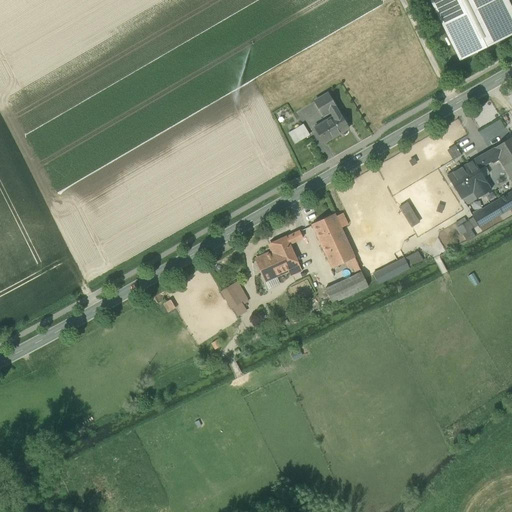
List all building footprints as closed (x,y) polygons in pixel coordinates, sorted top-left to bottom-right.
[(429,0),(459,61),(511,35),(511,31),(496,0),(429,0)] [(511,9),(507,0),(496,0),(511,31),(511,9)] [(333,117),(339,113),(328,96),(316,104),(323,116),(330,112),(333,117)] [(333,117),(314,128),(324,143),(348,129),(339,113),(333,117)] [(302,125),(293,131),(299,141),(308,136),(302,125)] [(299,141),(293,131),(289,133),(295,144),(299,141)] [(511,137),(494,148),(500,158),(511,177),(511,137)] [(447,149),(453,159),(462,154),(456,144),(447,149)] [(494,148),(487,152),(491,160),(493,163),(500,158),(494,148)] [(487,152),(480,156),(485,164),(491,160),(487,152)] [(446,169),(448,174),(466,164),(462,155),(451,161),(453,165),(446,169)] [(478,168),(485,164),(480,156),(473,160),(477,167),(462,176),(472,193),(476,199),(491,190),(478,168)] [(473,160),(447,176),(461,199),(472,193),(462,176),(477,167),(473,160)] [(434,188),(437,186),(435,181),(427,186),(430,190),(434,188)] [(434,188),(430,190),(435,199),(439,196),(434,188)] [(479,228),(511,207),(511,192),(472,217),(479,228)] [(465,206),(476,199),(472,193),(461,199),(465,206)] [(439,196),(435,199),(440,206),(444,203),(439,196)] [(409,201),(399,206),(410,227),(420,222),(409,201)] [(342,214),(336,217),(341,228),(348,225),(342,214)] [(312,225),(319,240),(341,230),(341,228),(336,217),(335,215),(312,225)] [(467,222),(457,228),(461,235),(471,229),(467,222)] [(354,257),(341,230),(319,240),(332,267),(354,257)] [(299,231),(285,238),(288,245),(302,239),(299,231)] [(281,274),(288,271),(298,266),(288,245),(285,238),(269,245),(272,252),(275,258),(271,260),(275,268),(278,267),(281,274)] [(441,251),(444,249),(438,239),(435,241),(441,251)] [(276,276),(281,274),(278,267),(275,268),(271,260),(275,258),(272,252),(255,260),(265,281),(276,276)] [(409,256),(373,274),(378,284),(414,266),(409,256)] [(301,272),(298,266),(288,271),(291,276),(301,272)] [(361,272),(325,289),(332,303),(368,287),(361,272)] [(280,285),(276,276),(265,281),(269,290),(280,285)] [(236,282),(231,285),(238,297),(241,295),(244,301),(241,303),(242,304),(248,301),(236,282)] [(231,285),(221,292),(231,309),(232,308),(237,315),(246,310),(242,304),(241,303),(244,301),(241,295),(238,297),(231,285)] [(176,317),(167,302),(158,308),(166,323),(176,317)] [(221,347),(217,341),(212,344),(216,350),(221,347)]
